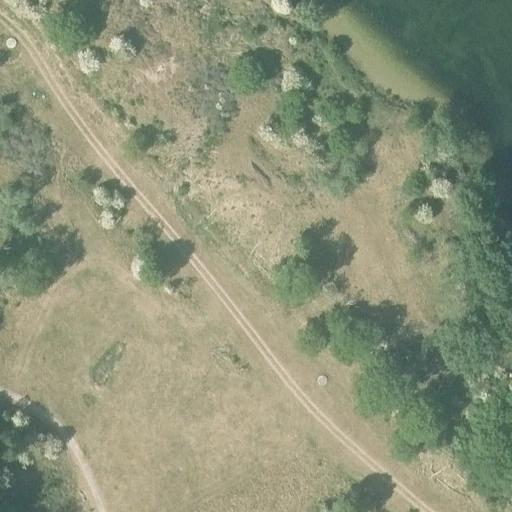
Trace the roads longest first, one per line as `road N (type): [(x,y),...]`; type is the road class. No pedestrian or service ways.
road 1 (track): [(431,511),(346,445),(0,21)]
road 2 (track): [(511,344),(423,170),(418,129),(344,93),(269,0)]
road 3 (track): [(99,511),(60,431),(0,393)]
